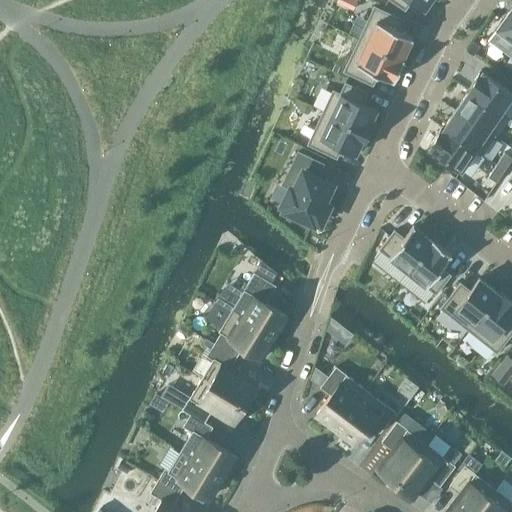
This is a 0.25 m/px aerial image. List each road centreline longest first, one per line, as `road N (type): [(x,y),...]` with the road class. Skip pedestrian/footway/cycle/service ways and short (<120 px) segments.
road 1 (residential): [(381,168),(470,0)]
road 2 (residential): [(381,168),(511,266)]
road 3 (residential): [(249,509),(306,493),(371,492)]
